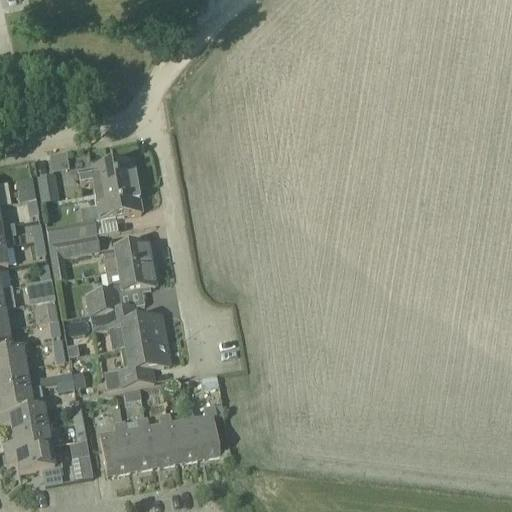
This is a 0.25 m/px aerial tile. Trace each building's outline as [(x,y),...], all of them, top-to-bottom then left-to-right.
[(90,175),(77,177),(80,191),(91,189),(93,200),(137,192),(134,180),(133,180),(131,167),(90,174),(90,175)] [(55,180),(38,182),(42,209),(59,206),(55,180)] [(32,184),(16,187),(20,208),(27,207),(35,205),(32,184)] [(137,192),(93,200),(95,213),(96,212),(99,226),(140,218),(138,205),(139,205),(137,192)] [(35,205),(27,207),(30,222),(38,220),(35,205)] [(93,226),(60,231),(63,247),(95,241),(93,226)] [(40,230),(32,232),(34,247),(42,245),(40,230)] [(63,248),(48,251),(51,263),(66,260),(67,267),(78,265),(77,260),(98,256),(95,241),(63,247),(63,248)] [(42,245),(34,247),(37,262),(45,261),(42,245)] [(114,255),(102,257),(106,278),(150,270),(146,248),(114,254),(114,255)] [(109,297),(86,301),(89,321),(90,321),(105,318),(105,317),(118,315),(118,314),(116,298),(121,297),(121,298),(154,292),(150,270),(106,278),(109,297)] [(47,271),(39,272),(41,287),(49,286),(47,271)] [(49,286),(41,287),(44,303),(52,301),(49,286)] [(8,293),(0,294),(0,315),(3,315),(2,314),(12,312),(8,293)] [(47,318),(39,320),(40,329),(56,326),(54,311),(46,313),(47,318)] [(78,311),(60,315),(63,326),(81,322),(78,311)] [(105,318),(90,321),(93,338),(121,333),(125,353),(164,346),(160,322),(136,326),(134,311),(118,314),(118,315),(105,317),(105,318)] [(56,326),(40,329),(41,332),(49,330),(51,343),(59,342),(56,326)] [(6,335),(0,336),(0,356),(10,355),(6,335)] [(74,345),(65,347),(68,364),(76,362),(74,345)] [(122,376),(104,380),(107,396),(153,387),(151,374),(169,371),(164,346),(125,353),(120,354),(124,373),(122,376)] [(60,347),(52,348),(54,363),(62,362),(60,347)] [(0,378),(25,374),(23,363),(32,362),(30,351),(10,355),(0,356),(0,378)] [(25,374),(0,378),(0,398),(28,393),(25,374)] [(81,376),(70,378),(72,386),(73,394),(76,393),(84,392),(81,376)] [(70,378),(55,381),(56,389),(72,386),(70,378)] [(209,384),(197,387),(199,398),(211,396),(209,384)] [(72,386),(56,389),(57,397),(73,394),(72,386)] [(0,419),(32,414),(31,413),(43,412),(39,393),(28,395),(28,393),(0,398),(0,419)] [(138,404),(137,395),(123,398),(124,407),(138,404)] [(204,422),(193,424),(189,424),(196,466),(219,462),(212,421),(215,421),(214,410),(202,413),(204,422)] [(79,411),(71,412),(73,427),(82,426),(79,411)] [(137,434),(126,436),(121,436),(129,478),(151,474),(144,432),(148,432),(146,423),(143,423),(141,411),(133,413),(137,434)] [(32,414),(0,419),(0,430),(10,428),(12,438),(46,432),(43,412),(31,413),(32,414)] [(114,438),(98,441),(106,482),(129,478),(121,436),(126,436),(124,427),(120,427),(118,415),(110,417),(114,438)] [(170,428),(166,428),(174,470),(196,466),(189,424),(193,424),(191,415),(180,417),(182,426),(170,428)] [(159,430),(148,432),(144,432),(151,474),(174,470),(166,428),(170,428),(169,419),(158,421),(159,430)] [(82,426),(73,427),(76,443),(84,441),(82,426)] [(13,449),(2,451),(4,461),(50,453),(46,432),(12,438),(13,449)] [(85,446),(77,447),(80,463),(88,462),(85,446)] [(50,453),(4,461),(6,471),(17,469),(19,480),(60,472),(59,462),(52,463),(50,453)]
